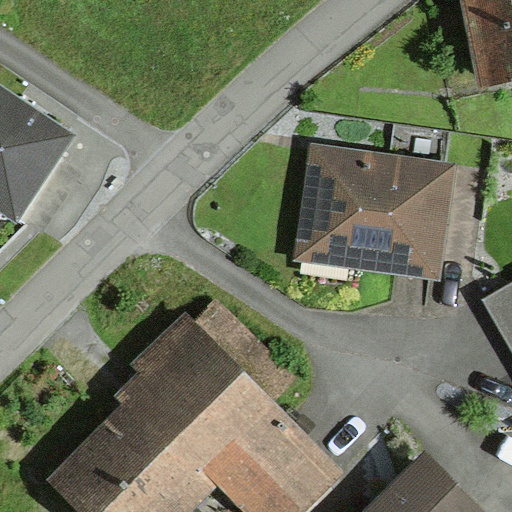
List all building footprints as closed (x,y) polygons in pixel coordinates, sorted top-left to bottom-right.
[(511,0),(465,0),(481,81),(511,74),(511,0)] [(52,140),(0,111),(0,216),(7,221),(52,140)] [(350,249),(348,261),(425,272),(437,186),(366,176),(368,164),(312,156),(300,242),(350,249)] [(175,322),(130,367),(153,393),(59,487),(83,511),(161,511),(200,473),(239,511),(292,511),(329,476),(262,409),(287,384),(209,307),(184,331),(175,322)] [(463,511),(420,468),(375,511),(463,511)]
